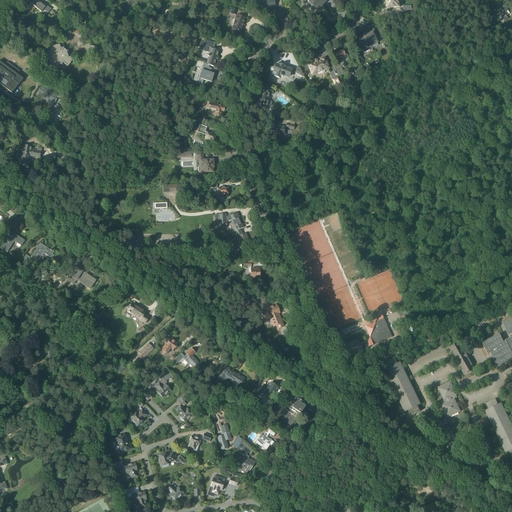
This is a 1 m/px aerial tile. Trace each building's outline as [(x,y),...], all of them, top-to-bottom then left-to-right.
[(43,5),(36,0),(33,0),(31,3),(32,4),(27,9),(32,13),(36,7),(42,11),(43,9),(48,13),(51,9),(44,4),(43,5)] [(274,8),(272,0),(250,0),(249,2),(258,8),(261,8),(263,10),(265,10),(265,9),(268,8),(268,9),(269,9),(274,8)] [(305,0),(309,4),(306,7),(306,11),(309,14),(313,14),(325,3),(325,0),(305,0)] [(385,0),(386,1),(386,2),(387,5),(386,6),(386,7),(387,8),(387,9),(400,8),(399,0),(385,0)] [(504,22),(508,19),(506,16),(509,15),(506,11),(507,11),(505,7),(503,5),(499,8),(503,13),(501,15),(504,22)] [(228,6),(226,12),(234,15),(237,9),(228,6)] [(230,32),(236,34),(237,31),(240,32),(245,18),(237,16),(235,21),(234,21),(233,21),(232,21),(232,22),(231,23),(231,24),(232,25),(232,26),(230,32)] [(366,37),(371,46),(377,43),(374,38),(376,37),(373,30),(365,35),(366,37)] [(370,46),(371,46),(366,37),(365,35),(366,37),(360,40),(362,45),(360,46),(363,52),(369,49),(368,49),(371,47),(370,46)] [(203,47),(206,47),(204,51),(209,53),(205,64),(209,65),(209,66),(214,67),(219,51),(212,49),(214,43),(205,40),(203,47)] [(63,49),(60,48),(60,46),(59,46),(56,46),(54,46),(53,47),(51,48),(51,49),(50,50),(49,51),(48,52),(48,53),(47,55),(47,57),(47,59),(47,60),(48,60),(49,60),(49,61),(50,63),(50,64),(50,65),(49,65),(49,66),(50,66),(50,67),(51,68),(53,69),(55,70),(57,70),(58,70),(59,66),(61,65),(62,67),(63,69),(64,69),(64,70),(65,69),(66,69),(67,68),(68,67),(69,65),(71,64),(71,62),(72,61),(72,59),(71,58),(70,58),(72,57),(72,55),(71,53),(70,52),(67,54),(66,53),(68,52),(68,51),(67,52),(66,51),(64,50),(63,49),(64,47),(63,47),(63,49)] [(88,46),(86,47),(86,48),(85,48),(85,49),(84,51),(84,52),(83,53),(83,54),(83,55),(84,55),(84,56),(85,56),(85,57),(86,57),(88,56),(91,56),(93,55),(95,53),(97,52),(97,51),(98,51),(98,50),(97,49),(95,48),(94,47),(92,46),(91,46),(89,46),(88,46)] [(348,59),(345,51),(343,52),(343,51),(335,54),(339,63),(348,59)] [(329,69),(330,69),(325,57),(306,64),(311,76),(317,74),(319,75),(324,73),(324,71),(325,71),(328,70),(329,69)] [(4,65),(0,61),(0,84),(12,94),(23,79),(17,75),(20,71),(7,61),(4,65)] [(205,64),(197,61),(195,67),(202,69),(197,83),(202,85),(203,80),(211,83),(214,74),(209,73),(209,71),(207,71),(209,66),(209,65),(205,64)] [(334,66),(339,76),(346,74),(344,71),(342,71),(340,66),(339,66),(338,64),(334,66)] [(272,71),(273,71),(271,76),(271,78),(274,79),(275,77),(279,78),(280,77),(282,78),(283,76),(288,79),(291,70),(283,67),(283,66),(280,65),(279,66),(276,65),(274,68),(273,68),(272,70),(272,71)] [(295,72),(301,76),(304,74),(300,66),(298,65),(295,72)] [(342,85),(338,76),(331,79),(335,88),(342,85)] [(343,83),(347,93),(352,91),(348,81),(343,83)] [(257,109),(267,111),(268,107),(269,107),(270,107),(271,106),(272,105),(272,104),(272,103),(271,102),(271,101),(270,101),(270,100),(271,97),(270,97),(270,95),(272,95),(273,91),(270,90),(271,86),(265,83),(263,90),(262,89),(257,109)] [(55,104),(57,100),(56,99),(58,96),(43,87),(38,94),(53,104),(53,103),(55,104)] [(3,101),(0,105),(10,111),(12,107),(13,107),(3,101)] [(223,112),(223,107),(219,107),(219,106),(217,105),(217,104),(209,103),(208,109),(215,110),(214,116),(220,117),(220,114),(222,114),(222,112),(223,112)] [(349,111),(347,105),(341,107),(344,114),(349,111)] [(293,130),(294,126),(287,124),(286,128),(284,127),(271,126),(270,134),(283,135),(284,130),(285,130),(287,128),(293,130)] [(205,132),(207,127),(200,125),(198,129),(202,130),(201,134),(204,135),(204,134),(205,135),(204,137),(205,138),(205,139),(204,142),(208,143),(209,141),(213,143),(213,142),(214,142),(215,140),(214,139),(216,135),(208,132),(207,133),(205,132)] [(20,165),(28,166),(30,156),(40,158),(41,149),(37,148),(37,151),(31,150),(32,147),(23,145),(23,148),(19,147),(18,153),(21,154),(20,165)] [(59,152),(59,153),(58,153),(57,158),(58,159),(58,158),(62,159),(62,160),(68,161),(69,156),(65,153),(59,152)] [(202,161),(202,153),(195,154),(196,160),(200,160),(200,167),(198,167),(198,173),(212,172),(212,167),(213,167),(213,161),(202,161)] [(177,192),(177,185),(163,186),(163,193),(177,192)] [(224,198),(223,196),(227,196),(227,188),(218,189),(217,189),(218,194),(218,195),(219,196),(219,199),(224,198)] [(229,217),(227,217),(227,218),(228,220),(228,221),(229,222),(231,221),(235,232),(234,232),(235,235),(242,232),(241,229),(243,228),(239,217),(237,213),(234,214),(229,217)] [(21,246),(25,241),(11,232),(0,248),(7,253),(14,242),(17,244),(16,246),(20,248),(21,246)] [(240,246),(238,246),(239,254),(244,255),(253,251),(247,238),(239,242),(240,246)] [(50,258),(54,253),(40,243),(31,257),(38,262),(43,254),(50,258)] [(25,265),(30,258),(25,254),(20,261),(25,265)] [(96,281),(76,268),(70,276),(69,275),(66,280),(74,285),(77,279),(88,286),(87,287),(90,289),(96,281)] [(45,269),(36,271),(38,277),(47,275),(45,269)] [(259,279),(259,269),(253,269),(251,269),(251,277),(250,279),(255,279),(259,279)] [(44,277),(41,282),(48,286),(51,282),(44,277)] [(247,311),(252,309),(249,300),(239,304),(241,309),(246,308),(247,311)] [(135,306),(132,304),(131,306),(130,305),(127,309),(128,310),(127,312),(134,316),(134,315),(141,319),(140,320),(145,323),(149,318),(144,315),(145,313),(139,309),(139,308),(136,305),(135,306)] [(283,327),(278,314),(279,313),(276,305),(260,312),(263,320),(270,317),(274,326),(277,325),(279,329),(283,327)] [(370,347),(392,337),(382,315),(381,315),(380,320),(369,325),(367,330),(372,341),(371,342),(369,346),(370,347)] [(511,318),(503,323),(510,339),(506,341),(506,340),(505,341),(503,342),(500,334),(482,343),(488,355),(488,354),(487,352),(489,351),(492,356),(491,356),(497,368),(511,360),(511,353),(511,351),(511,349),(511,318)] [(408,339),(406,336),(395,341),(397,344),(408,339)] [(169,340),(168,340),(167,340),(165,343),(165,344),(166,344),(166,345),(164,348),(162,351),(162,352),(166,355),(167,354),(169,352),(171,349),(173,350),(174,349),(175,349),(177,347),(176,346),(177,345),(175,343),(175,342),(175,343),(172,341),(173,341),(173,340),(172,341),(170,340),(169,340)] [(449,348),(458,364),(464,374),(474,369),(459,342),(449,348)] [(151,351),(153,349),(149,345),(147,346),(147,347),(134,358),(133,357),(130,361),(136,368),(141,364),(140,361),(139,361),(151,350),(151,351)] [(193,367),(198,363),(191,356),(194,353),(191,350),(186,355),(184,357),(193,367)] [(177,362),(182,357),(180,354),(173,361),(175,363),(177,361),(177,362)] [(388,368),(384,370),(404,413),(408,411),(409,411),(408,411),(408,412),(410,416),(411,416),(419,412),(420,412),(420,411),(418,407),(417,407),(421,405),(400,362),(396,364),(396,363),(394,359),(394,358),(393,359),(385,363),(387,367),(387,368),(388,368)] [(230,380),(235,374),(229,370),(229,369),(226,367),(221,375),(220,375),(217,379),(222,382),(223,383),(224,383),(225,382),(226,381),(226,380),(226,379),(227,378),(230,380)] [(167,394),(171,391),(165,385),(166,384),(166,383),(166,382),(165,380),(163,378),(166,376),(162,372),(157,376),(161,381),(154,387),(160,393),(159,393),(160,394),(162,396),(163,396),(164,396),(167,394)] [(230,380),(233,382),(230,387),(232,388),(231,390),(236,392),(238,390),(239,391),(245,383),(243,381),(244,379),(241,377),(240,377),(235,374),(230,380)] [(454,399),(452,397),(456,395),(450,382),(438,388),(444,401),(444,400),(446,403),(442,405),(448,418),(460,411),(454,399)] [(270,400),(277,389),(270,384),(262,395),(270,400)] [(185,410),(183,407),(186,405),(183,402),(190,396),(186,392),(176,401),(180,405),(175,410),(181,417),(180,418),(180,419),(182,421),(183,421),(185,423),(190,418),(191,419),(192,417),(192,416),(193,416),(187,409),(185,410)] [(140,408),(145,404),(140,399),(136,402),(140,408)] [(301,403),(302,402),(298,400),(296,403),(293,401),(286,411),(280,406),(274,415),(291,426),(295,420),(294,420),(296,417),(297,418),(305,406),(301,403)] [(495,400),(494,400),(486,404),(486,405),(488,408),(488,409),(489,409),(485,411),(505,454),(509,452),(510,452),(509,452),(509,453),(511,457),(511,425),(501,403),(497,405),(497,404),(495,400)] [(229,413),(215,404),(213,407),(222,412),(222,411),(228,415),(229,413)] [(233,414),(238,417),(242,410),(238,408),(233,414)] [(252,408),(247,416),(253,419),(258,412),(252,408)] [(147,415),(142,410),(138,413),(137,412),(130,419),(130,420),(131,422),(132,422),(137,427),(139,425),(140,425),(142,423),(142,422),(141,421),(147,415)] [(221,450),(228,448),(226,440),(231,439),(227,425),(220,427),(223,436),(217,437),(221,450)] [(275,434),(269,430),(266,433),(265,433),(262,437),(260,436),(255,443),(261,447),(261,448),(266,451),(270,445),(271,446),(274,443),(270,440),(270,441),(266,438),(269,434),(273,437),(275,434)] [(125,442),(127,442),(124,434),(113,438),(115,443),(118,442),(121,452),(131,449),(129,443),(126,444),(125,442)] [(198,447),(198,446),(199,446),(200,443),(199,442),(201,439),(192,436),(190,441),(191,441),(188,448),(194,451),(196,447),(198,447)] [(237,440),(230,451),(233,452),(239,442),(237,440)] [(236,461),(235,463),(240,467),(245,470),(246,468),(250,470),(252,466),(255,462),(251,460),(251,461),(245,457),(249,451),(241,443),(241,444),(238,449),(237,449),(240,451),(235,460),(236,461)] [(160,456),(157,457),(160,467),(161,466),(163,468),(168,467),(168,465),(169,464),(169,463),(175,461),(173,456),(172,454),(165,456),(164,455),(164,454),(160,455),(160,456)] [(183,463),(187,459),(182,454),(178,458),(183,463)] [(137,476),(135,470),(136,469),(134,463),(124,466),(127,474),(129,474),(130,478),(137,476)] [(221,488),(223,482),(214,479),(211,487),(213,488),(211,493),(218,495),(220,487),(221,488)] [(175,489),(171,485),(167,490),(173,496),(172,497),(171,498),(173,499),(174,499),(176,501),(183,494),(177,487),(175,489)] [(146,507),(142,492),(134,494),(134,495),(132,496),(131,497),(131,499),(132,501),(133,502),(134,503),(136,503),(137,503),(138,506),(139,506),(140,506),(141,507),(142,508),(146,507)]
